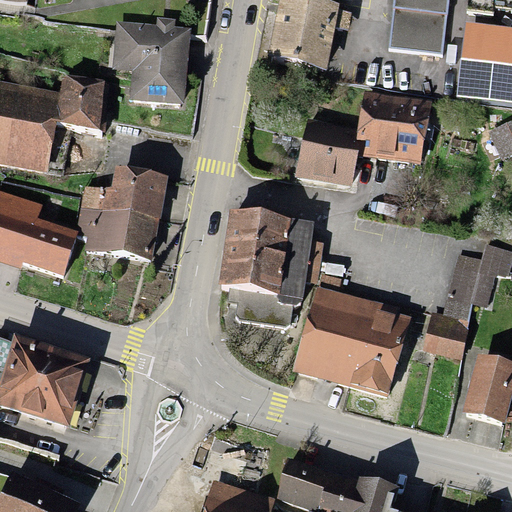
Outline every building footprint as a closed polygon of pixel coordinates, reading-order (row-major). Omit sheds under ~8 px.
[(320,0),(282,0),(273,56),(328,65),(339,3),(320,0)] [(445,0),(397,0),(397,7),(444,11),(445,0)] [(441,50),(444,11),(397,7),(393,46),(441,50)] [(158,28),(115,28),(115,69),(134,69),(134,107),(185,108),(186,34),(173,33),(173,22),(158,22),(158,28)] [(511,34),(494,33),(489,101),(511,103),(511,34)] [(108,85),(68,79),(61,123),(101,129),(108,85)] [(0,163),(42,172),(57,98),(0,85),(0,163)] [(427,107),(366,98),(360,133),(357,156),(418,166),(427,107)] [(357,156),(360,133),(309,125),(301,177),(353,185),(357,156)] [(107,191),(104,208),(159,218),(167,176),(118,167),(114,192),(107,191)] [(104,208),(107,191),(87,187),(84,205),(104,208)] [(0,254),(23,262),(37,222),(41,209),(0,195),(0,254)] [(159,218),(104,208),(84,205),(78,234),(91,236),(89,247),(152,258),(159,218)] [(233,214),(223,286),(283,294),(290,241),(303,242),(306,224),(233,214)] [(73,234),(37,222),(23,262),(60,274),(73,234)] [(457,258),(445,312),(468,317),(471,304),(485,307),(492,274),(506,277),(511,256),(482,250),(479,263),(457,258)] [(317,293),(296,370),(387,395),(409,317),(317,293)] [(434,319),(426,352),(462,360),(469,326),(434,319)] [(0,389),(0,403),(70,426),(90,362),(16,339),(14,345),(0,389)] [(0,389),(14,345),(0,340),(0,389)] [(511,364),(480,355),(464,411),(503,421),(511,388),(511,364)] [(289,463),(277,500),(315,511),(346,511),(355,483),(289,463)] [(355,483),(346,511),(377,511),(386,487),(357,478),(355,483)] [(8,479),(0,497),(0,511),(71,511),(74,507),(8,479)] [(214,485),(204,511),(268,511),(271,503),(214,485)]
